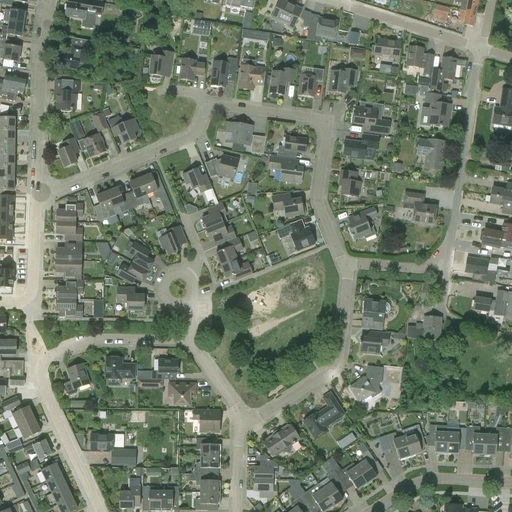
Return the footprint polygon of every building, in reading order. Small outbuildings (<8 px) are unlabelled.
[(172,0),(170,12),(180,14),(183,0),(172,0)] [(253,0),(226,0),(226,6),(240,8),(240,7),(252,9),(253,0)] [(292,31),(293,28),(302,10),(280,0),(279,0),(271,18),(288,26),(287,28),(292,31)] [(460,10),(466,11),(476,13),(477,0),(455,0),(455,3),(461,4),(460,10)] [(87,1),(86,6),(67,3),(65,17),(83,20),(81,28),(93,30),(95,16),(102,17),(104,4),(87,1)] [(433,13),(447,17),(449,9),(435,5),(433,13)] [(3,22),(9,23),(23,25),(25,13),(5,10),(3,22)] [(473,27),(476,13),(466,11),(463,25),(473,27)] [(320,42),(321,37),(334,39),(337,22),(319,18),(318,25),(312,24),(309,41),(320,42)] [(171,27),(180,28),(181,21),(173,19),(171,27)] [(306,40),(309,41),(312,24),(309,23),(304,20),(303,27),(308,28),(306,40)] [(202,29),(201,35),(210,36),(211,23),(203,22),(202,29)] [(2,26),(1,33),(7,35),(21,37),(23,25),(9,23),(8,27),(2,26)] [(268,41),(269,32),(243,30),(242,39),(268,41)] [(358,34),(350,32),(348,44),(356,45),(358,34)] [(19,48),(5,45),(6,40),(0,39),(0,59),(17,62),(19,48)] [(56,67),(76,70),(81,71),(83,59),(85,49),(93,50),(95,42),(73,39),(70,55),(59,53),(56,67)] [(373,56),(398,59),(401,43),(376,39),(373,56)] [(426,55),(422,54),(423,49),(409,47),(406,66),(420,68),(420,69),(424,70),(423,75),(431,76),(434,55),(426,54),(426,55)] [(152,57),(149,75),(153,76),(152,79),(160,80),(161,77),(170,78),(173,53),(159,51),(158,57),(152,57)] [(365,52),(357,51),(356,61),(364,62),(365,52)] [(227,58),(227,64),(213,62),(210,85),(225,87),(226,81),(234,83),(237,60),(227,58)] [(431,91),(431,94),(439,95),(440,92),(446,93),(447,85),(443,84),(443,80),(453,81),(456,60),(442,58),(441,71),(432,70),(430,91),(431,91)] [(206,64),(195,62),(195,61),(182,60),(179,79),(193,81),(193,76),(197,77),(197,76),(204,77),(206,64)] [(266,70),(255,68),(241,66),(238,89),(252,91),(253,86),(263,87),(266,70)] [(281,69),(280,73),(272,72),(269,93),(284,96),(286,83),(293,84),(295,71),(281,69)] [(313,69),(312,77),(301,75),(298,95),(313,97),(315,81),(322,82),(324,70),(313,69)] [(340,69),(337,72),(331,71),(329,91),(345,93),(346,87),(354,88),(357,71),(343,69),(343,70),(340,69)] [(5,74),(3,81),(0,80),(0,97),(1,97),(1,95),(7,97),(6,100),(14,102),(17,91),(23,92),(26,78),(5,74)] [(75,111),(75,93),(78,93),(78,83),(55,82),(54,100),(57,100),(57,110),(75,111)] [(406,84),(404,94),(416,96),(418,86),(406,84)] [(430,127),(430,125),(446,127),(448,114),(449,115),(450,106),(439,104),(440,95),(439,95),(431,94),(428,94),(428,87),(420,86),(418,99),(424,99),(424,104),(430,104),(429,116),(422,116),(421,126),(430,127)] [(511,98),(500,96),(498,109),(495,108),(492,124),(511,127),(511,98)] [(356,108),(355,115),(353,114),(352,122),(354,122),(353,124),(362,125),(361,133),(388,136),(390,121),(381,120),(383,106),(361,103),(360,109),(356,108)] [(0,111),(8,113),(9,107),(1,105),(0,110),(0,111)] [(98,133),(109,129),(102,113),(92,118),(98,133)] [(134,119),(128,122),(122,124),(119,116),(108,121),(113,134),(119,132),(124,144),(136,139),(133,134),(139,131),(134,119)] [(0,130),(14,131),(15,118),(0,117),(0,130)] [(79,120),(70,124),(77,139),(86,136),(79,120)] [(227,132),(225,141),(247,144),(250,127),(230,124),(229,133),(227,132)] [(0,130),(0,142),(14,143),(14,131),(0,130)] [(362,134),(361,143),(345,141),(344,145),(343,146),(342,152),(343,153),(343,156),(350,157),(350,158),(363,160),(364,149),(377,151),(379,137),(362,134)] [(82,152),(88,150),(90,157),(105,152),(98,135),(84,141),(83,139),(78,142),(82,152)] [(263,155),(266,138),(253,136),(251,153),(263,155)] [(296,159),(296,152),(304,153),(306,139),(286,137),(284,147),(278,146),(277,157),(296,159)] [(61,143),(64,149),(58,152),(64,168),(76,163),(73,156),(80,153),(74,138),(61,143)] [(416,156),(426,157),(425,169),(441,171),(445,142),(428,140),(428,141),(418,140),(416,156)] [(0,154),(14,155),(14,143),(0,142),(0,154)] [(0,154),(0,166),(14,166),(14,155),(0,154)] [(210,178),(217,175),(233,179),(238,160),(222,156),(221,159),(217,161),(216,159),(205,164),(210,178)] [(268,170),(281,172),(279,181),(300,184),(302,169),(298,168),(299,160),(270,156),(268,170)] [(511,163),(496,161),(494,170),(509,173),(511,163)] [(0,179),(14,180),(14,166),(0,166),(0,179)] [(206,174),(200,177),(197,169),(182,175),(186,185),(190,184),(192,190),(198,188),(200,194),(204,193),(212,189),(206,174)] [(339,185),(342,186),(341,195),(358,197),(360,183),(356,183),(358,173),(340,171),(339,185)] [(157,172),(150,174),(140,179),(147,195),(153,193),(155,199),(159,198),(166,213),(172,211),(157,172)] [(0,190),(13,191),(14,180),(0,179),(0,190)] [(133,192),(127,194),(132,209),(143,204),(141,198),(147,195),(140,179),(129,183),(133,192)] [(511,183),(506,182),(505,191),(492,188),(491,196),(511,199),(511,183)] [(113,209),(119,206),(122,213),(132,209),(127,194),(121,197),(117,188),(107,192),(113,209)] [(212,189),(204,193),(207,202),(213,200),(215,206),(218,204),(212,189)] [(116,215),(113,209),(107,192),(96,197),(99,205),(94,208),(100,222),(116,215)] [(402,209),(414,210),(412,222),(434,225),(436,207),(423,206),(425,195),(404,192),(402,209)] [(304,206),(302,207),(300,199),(291,201),(290,193),(271,197),(274,212),(284,211),(285,217),(303,214),(305,213),(304,206)] [(0,196),(0,211),(13,212),(13,197),(0,196)] [(511,199),(491,196),(489,204),(502,207),(501,214),(511,216),(511,199)] [(206,210),(209,216),(201,220),(206,230),(222,224),(227,222),(225,216),(227,215),(222,203),(206,210)] [(66,204),(65,211),(57,211),(57,223),(75,223),(75,218),(83,218),(83,205),(66,204)] [(373,227),(369,229),(365,221),(377,216),(374,207),(347,218),(350,225),(348,226),(354,240),(363,236),(365,240),(376,235),(373,227)] [(0,211),(0,225),(12,225),(13,212),(0,211)] [(280,239),(290,235),(297,251),(314,244),(308,228),(305,229),(301,220),(289,225),(289,226),(276,231),(280,239)] [(75,229),(75,223),(57,223),(56,234),(64,234),(64,242),(82,242),(82,229),(75,229)] [(231,226),(224,229),(222,224),(206,230),(210,241),(212,240),(215,247),(236,238),(231,226)] [(0,225),(0,239),(12,240),(12,225),(0,225)] [(511,226),(503,225),(501,234),(511,236),(510,242),(511,242),(511,226)] [(164,233),(166,237),(159,240),(163,250),(166,249),(168,255),(180,250),(179,247),(187,244),(180,226),(164,233)] [(504,241),(510,242),(511,236),(501,234),(484,231),(481,244),(503,249),(504,241)] [(220,245),(223,251),(215,254),(220,267),(237,260),(235,254),(243,251),(238,238),(220,245)] [(64,242),(64,250),(56,249),(56,261),(82,262),(82,242),(64,242)] [(128,255),(135,259),(132,263),(147,272),(153,262),(147,258),(151,251),(135,242),(128,255)] [(111,251),(106,260),(112,264),(117,255),(111,251)] [(111,252),(100,255),(102,262),(105,261),(111,252)] [(489,261),(487,261),(467,258),(465,273),(482,276),(481,282),(494,283),(496,272),(498,259),(490,258),(489,261)] [(239,266),(237,260),(220,267),(225,279),(232,276),(234,282),(252,275),(248,262),(239,266)] [(81,280),(82,262),(56,261),(56,273),(64,273),(63,280),(81,280)] [(132,286),(135,279),(141,283),(147,272),(132,263),(130,268),(123,264),(116,276),(132,286)] [(0,265),(0,288),(12,288),(12,265),(0,265)] [(66,281),(66,288),(57,288),(56,300),(75,300),(75,295),(83,295),(83,281),(66,281)] [(116,304),(127,304),(127,311),(143,311),(143,296),(135,296),(135,288),(117,287),(116,304)] [(495,302),(490,302),(490,300),(474,298),(473,310),(488,313),(489,307),(494,308),(494,311),(504,312),(504,317),(511,318),(511,292),(497,291),(495,302)] [(56,311),(65,311),(65,319),(82,319),(82,306),(75,305),(75,300),(56,300),(56,311)] [(94,317),(103,317),(104,300),(94,300),(94,317)] [(387,304),(384,303),(364,300),(363,315),(367,316),(366,322),(382,324),(383,314),(386,314),(388,313),(390,312),(390,307),(389,305),(387,304)] [(423,340),(439,341),(441,319),(423,317),(422,330),(415,330),(415,327),(407,327),(406,338),(423,339),(423,340)] [(388,335),(376,334),(375,340),(360,338),(360,344),(361,344),(360,353),(378,355),(379,346),(387,347),(388,335)] [(0,361),(1,361),(1,355),(15,355),(15,341),(0,341),(0,361)] [(136,364),(121,364),(122,359),(106,358),(105,379),(121,380),(121,379),(136,379),(136,364)] [(138,372),(137,380),(163,380),(163,374),(177,374),(177,360),(158,360),(158,371),(151,371),(151,372),(138,372)] [(22,362),(1,361),(0,361),(0,394),(6,395),(6,380),(0,379),(0,376),(3,377),(3,378),(9,379),(9,386),(23,386),(23,378),(25,378),(25,371),(22,371),(22,362)] [(76,394),(74,390),(90,384),(83,364),(67,370),(71,381),(64,384),(68,396),(76,394)] [(383,368),(373,367),(367,367),(365,378),(349,388),(359,403),(370,396),(372,399),(381,393),(377,387),(378,383),(381,384),(383,368)] [(163,388),(163,380),(137,380),(137,388),(163,388)] [(167,398),(173,398),(173,406),(189,406),(189,399),(196,399),(196,384),(168,383),(167,398)] [(321,398),(327,408),(316,415),(315,414),(303,422),(314,439),(327,430),(324,426),(330,422),(331,424),(336,420),(336,421),(345,415),(330,393),(321,398)] [(17,396),(1,404),(5,413),(21,405),(17,396)] [(498,405),(496,413),(505,415),(506,409),(511,410),(511,408),(498,405)] [(12,415),(17,427),(34,419),(28,407),(12,415)] [(200,420),(200,433),(219,433),(219,418),(207,418),(207,411),(193,410),(193,420),(200,420)] [(40,432),(34,419),(17,427),(23,440),(40,432)] [(289,424),(263,442),(273,458),(282,452),(289,453),(291,446),(300,440),(289,424)] [(402,431),(404,437),(410,456),(421,453),(418,444),(424,442),(419,425),(402,431)] [(428,447),(434,447),(434,453),(446,454),(447,434),(447,427),(429,426),(428,447)] [(485,435),(479,435),(479,428),(466,427),(466,429),(465,444),(465,450),(472,451),(472,455),(484,456),(485,435)] [(458,434),(447,434),(446,454),(457,454),(458,444),(465,444),(466,429),(459,428),(458,434)] [(495,456),(495,452),(503,452),(504,428),(497,428),(496,436),(485,435),(484,456),(495,456)] [(503,452),(510,453),(510,457),(511,457),(511,428),(504,428),(503,452)] [(338,441),(342,449),(357,440),(353,433),(338,441)] [(390,453),(396,451),(399,460),(410,456),(404,437),(397,440),(395,433),(385,436),(390,453)] [(90,434),(90,452),(111,452),(113,452),(113,450),(113,435),(90,434)] [(5,445),(9,450),(22,445),(19,439),(5,445)] [(196,450),(200,450),(200,457),(220,457),(220,446),(211,446),(211,439),(196,439),(196,450)] [(27,455),(34,452),(38,460),(50,454),(44,441),(33,446),(32,444),(24,448),(27,455)] [(23,449),(22,445),(9,450),(7,451),(9,455),(23,449)] [(0,449),(0,453),(4,462),(8,460),(3,448),(0,449)] [(113,452),(111,452),(111,466),(135,467),(135,451),(113,450),(113,452)] [(365,460),(365,461),(355,468),(367,484),(376,477),(375,476),(383,471),(377,462),(375,462),(368,451),(361,455),(364,460),(365,460)] [(200,457),(200,463),(196,463),(196,468),(194,468),(194,475),(196,475),(210,475),(218,475),(218,469),(220,469),(220,457),(200,457)] [(13,471),(8,460),(4,462),(9,473),(13,471)] [(16,468),(20,476),(31,471),(31,470),(39,466),(36,460),(28,464),(27,462),(16,468)] [(259,461),(259,468),(254,468),(254,474),(253,474),(252,475),(252,476),(253,477),(254,477),(254,480),(272,480),(272,474),(277,474),(278,465),(272,461),(259,461)] [(41,471),(46,482),(61,476),(56,464),(41,471)] [(346,490),(354,486),(357,490),(367,484),(355,468),(344,475),(339,467),(333,471),(346,490)] [(161,476),(161,468),(146,468),(146,476),(161,476)] [(19,482),(13,471),(9,473),(14,484),(19,482)] [(22,480),(27,491),(31,489),(26,479),(33,476),(31,471),(20,476),(22,480)] [(318,484),(332,507),(342,500),(339,495),(346,490),(333,471),(326,476),(328,479),(319,485),(318,484)] [(200,486),(200,493),(220,493),(220,481),(210,481),(210,475),(196,475),(196,486),(200,486)] [(46,482),(51,494),(66,487),(61,476),(46,482)] [(129,479),(128,492),(119,492),(119,509),(127,509),(127,511),(133,511),(133,507),(140,507),(140,487),(139,487),(140,479),(129,479)] [(277,486),(272,485),(272,480),(254,480),(254,482),(252,482),(252,483),(252,484),(252,485),(254,486),(254,491),(259,491),(259,499),(277,499),(277,486)] [(25,496),(19,482),(14,484),(11,486),(17,499),(25,496)] [(311,511),(317,511),(320,510),(321,511),(324,511),(332,507),(318,484),(300,496),(309,508),(311,511)] [(49,501),(54,499),(56,505),(71,498),(66,487),(51,494),(47,496),(49,501)] [(143,502),(149,502),(148,511),(160,511),(160,492),(154,492),(154,487),(143,487),(143,502)] [(167,487),(167,492),(160,492),(160,511),(172,511),(172,502),(179,502),(179,487),(167,487)] [(27,491),(32,503),(36,501),(45,497),(42,492),(34,496),(31,489),(27,491)] [(210,511),(210,505),(219,505),(220,493),(200,493),(200,500),(195,499),(195,511),(210,511)] [(293,510),(290,511),(311,511),(309,508),(300,496),(291,503),(292,509),(293,510)] [(70,511),(76,509),(71,498),(56,505),(59,511),(70,511)] [(23,503),(26,511),(32,511),(27,501),(23,503)] [(39,511),(41,511),(36,501),(32,503),(36,511),(39,511)]
